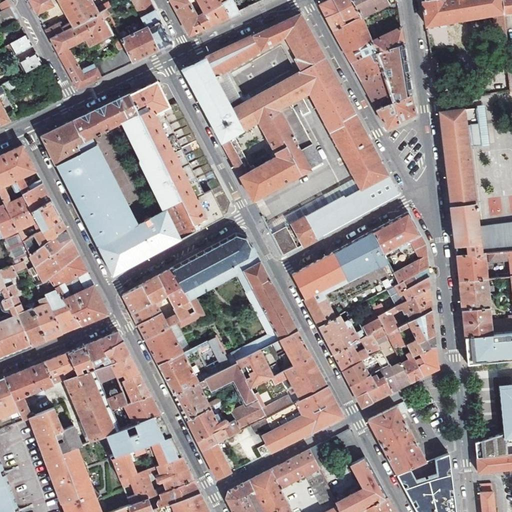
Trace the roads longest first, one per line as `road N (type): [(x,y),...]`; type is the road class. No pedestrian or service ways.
road 1 (residential): [(305,0),(412,194)]
road 2 (residential): [(209,491),(120,318)]
road 3 (residential): [(432,184),(407,0)]
road 4 (residential): [(105,288),(22,124)]
road 5 (residential): [(456,366),(432,184)]
road 6 (residential): [(163,58),(244,212)]
road 7 (residential): [(274,269),(355,417)]
road 8 (residential): [(355,417),(209,491)]
road 9 (residential): [(105,288),(244,212)]
road 10 (residential): [(412,194),(274,269)]
road 11 (residential): [(471,511),(456,366)]
road 12 (residential): [(0,368),(120,318)]
